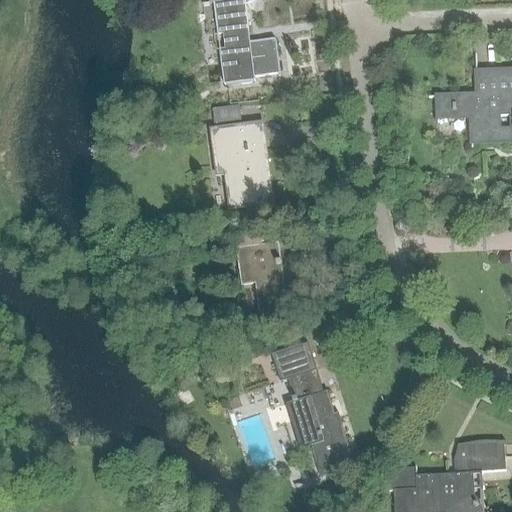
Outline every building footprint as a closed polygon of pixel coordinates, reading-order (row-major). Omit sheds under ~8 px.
[(245,2),(204,8),(208,40),(219,39),(225,88),(255,84),(255,80),(280,76),(276,41),(251,44),(245,2)] [(511,72),(496,73),(497,91),(477,92),(477,98),(436,100),(437,122),(469,121),(470,147),(508,145),(507,130),(501,131),(500,118),(511,118),(511,72)] [(215,113),(217,127),(240,125),(239,110),(215,113)] [(258,129),(211,134),(216,179),(224,178),(228,212),(269,208),(268,192),(269,192),(266,167),(262,167),(258,129)] [(280,248),(238,253),(243,289),(256,288),(261,321),(289,317),(280,248)] [(326,394),(323,396),(307,346),(270,358),(279,385),(286,383),(292,402),(291,403),(292,406),(293,406),(298,422),(291,424),(300,451),(307,449),(317,481),(355,469),(338,416),(334,417),(326,394)] [(209,370),(196,375),(201,384),(213,379),(209,370)] [(505,446),(459,448),(453,464),(454,477),(415,479),(414,471),(390,472),(387,485),(388,494),(394,494),(395,511),(484,511),(483,475),(506,474),(505,446)]
